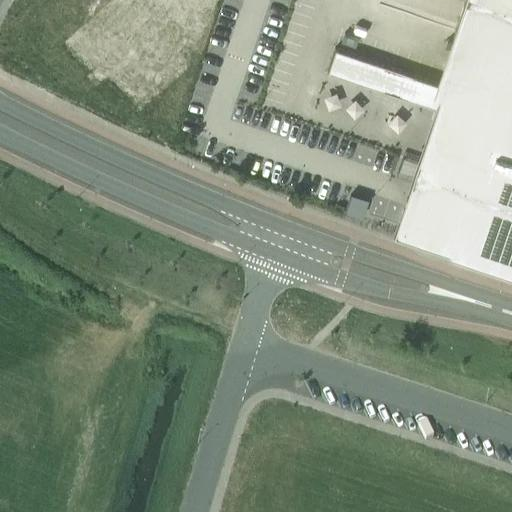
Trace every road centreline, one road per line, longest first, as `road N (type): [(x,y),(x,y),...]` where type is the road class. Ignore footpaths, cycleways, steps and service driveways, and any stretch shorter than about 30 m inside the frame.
road 1 (tertiary): [(282,228),(0,101)]
road 2 (tertiary): [(0,130),(273,256)]
road 3 (unclassified): [(243,344),(511,431)]
road 4 (tertiary): [(273,256),(406,296),(476,302)]
road 5 (tertiary): [(476,302),(282,228)]
road 6 (unclassified): [(193,511),(243,344)]
